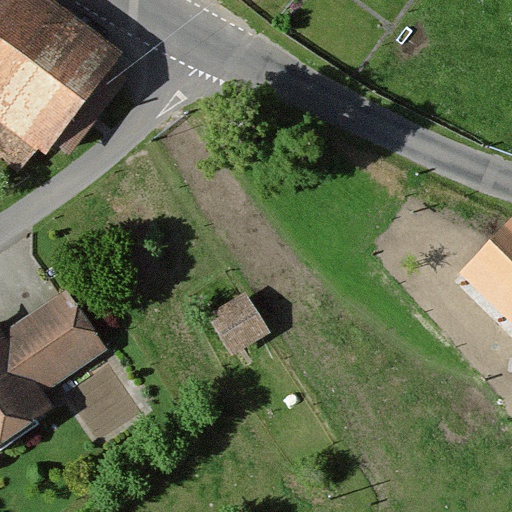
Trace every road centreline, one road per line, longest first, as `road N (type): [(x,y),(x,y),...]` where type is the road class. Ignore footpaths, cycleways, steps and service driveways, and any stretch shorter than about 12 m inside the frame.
road 1 (unclassified): [(511,172),(211,43)]
road 2 (unclassified): [(0,229),(141,122),(211,43)]
